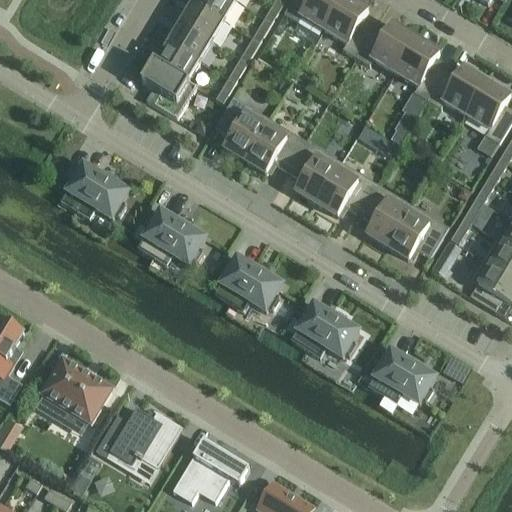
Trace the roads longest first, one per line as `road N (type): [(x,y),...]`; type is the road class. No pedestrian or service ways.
road 1 (residential): [(76,119),(511,383)]
road 2 (residential): [(377,511),(0,284)]
road 3 (residential): [(149,0),(76,119)]
road 4 (residential): [(445,511),(511,402)]
road 5 (residential): [(511,62),(406,0)]
